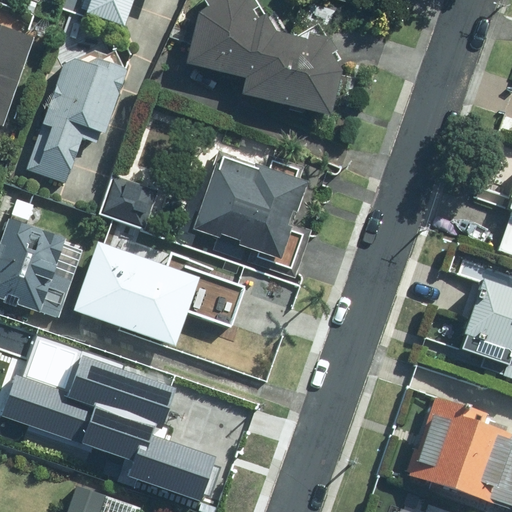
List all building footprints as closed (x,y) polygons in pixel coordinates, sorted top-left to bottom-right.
[(73,0),(71,7),(121,24),(129,0),(73,0)] [(335,65),(339,62),(319,24),(294,38),(275,33),(254,0),(202,0),(208,9),(198,15),(185,66),(245,81),(241,96),(331,118),(342,73),(335,65)] [(0,128),(4,130),(36,36),(0,24),(0,128)] [(105,135),(126,73),(115,52),(88,66),(77,63),(61,68),(26,171),(64,184),(80,138),(95,143),(98,133),(105,135)] [(294,225),(308,184),(295,180),(298,171),(271,162),(268,170),(218,153),(191,231),(216,240),(212,250),(296,279),(312,232),(294,225)] [(145,232),(158,192),(111,176),(98,217),(145,232)] [(511,182),(489,244),(511,252),(511,182)] [(0,244),(0,301),(40,315),(66,241),(27,227),(34,206),(16,199),(0,244)] [(175,349),(199,281),(97,245),(73,313),(175,349)] [(511,291),(478,281),(457,348),(511,365),(511,291)] [(16,370),(2,411),(132,456),(126,473),(197,498),(213,454),(155,434),(172,383),(79,351),(66,387),(16,370)] [(511,511),(511,425),(430,396),(402,473),(511,511)] [(99,511),(105,497),(76,487),(67,511),(99,511)]
